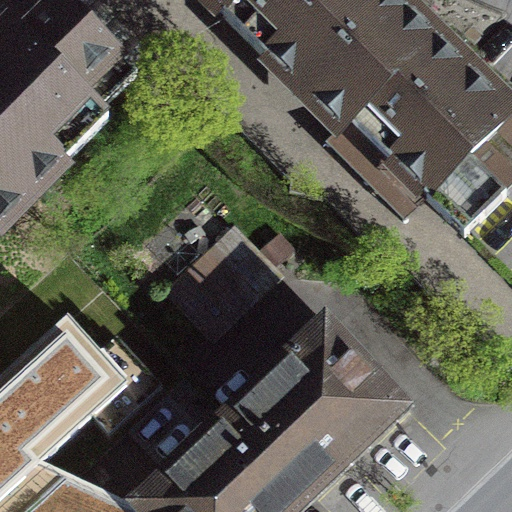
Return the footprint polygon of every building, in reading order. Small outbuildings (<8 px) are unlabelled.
[(177,0),(217,39),(255,0),(177,0)] [(337,158),(447,48),(398,0),(255,0),(217,39),(337,158)] [(0,34),(0,152),(40,191),(104,125),(96,117),(135,76),(56,1),(19,39),(7,27),(0,34)] [(447,48),(337,158),(327,167),(404,243),(428,219),(460,251),(503,208),(471,176),(511,135),(511,96),(455,40),(447,48)] [(0,233),(40,191),(0,152),(0,233)] [(232,232),(166,293),(209,339),(275,278),(232,232)] [(147,511),(145,509),(140,511),(134,511),(40,467),(126,389),(67,323),(0,383),(0,511),(147,511)] [(232,426),(301,498),(395,408),(326,336),(232,426)] [(285,511),(301,498),(232,426),(145,509),(147,511),(285,511)]
